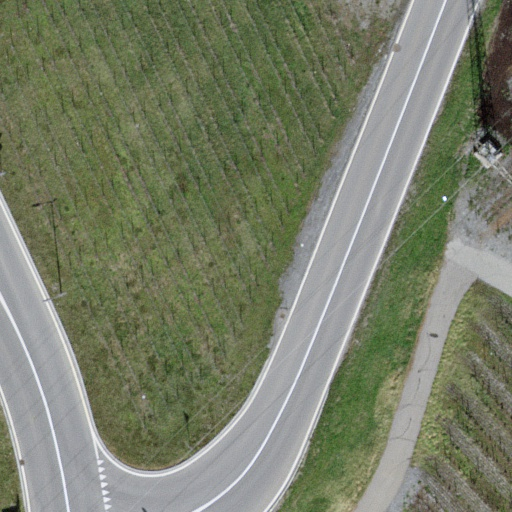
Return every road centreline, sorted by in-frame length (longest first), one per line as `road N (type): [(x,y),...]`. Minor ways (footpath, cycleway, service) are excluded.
road 1 (tertiary): [(194,511),(231,485),(270,436),(443,0)]
road 2 (track): [(369,511),(395,462),(454,275),(472,267),(511,280)]
road 3 (track): [(461,268),(465,152),(511,11)]
road 4 (unclassified): [(69,511),(49,414),(0,294)]
